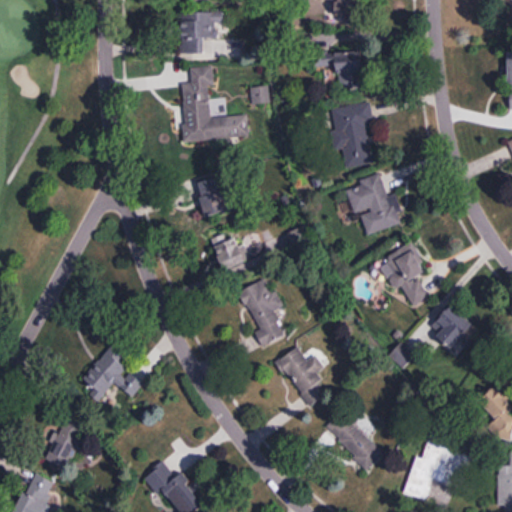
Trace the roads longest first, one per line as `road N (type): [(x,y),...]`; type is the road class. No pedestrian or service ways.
road 1 (residential): [(106,0),(118,174),(150,279),(209,394),(305,511)]
road 2 (residential): [(433,0),(455,163),(484,228),(511,264)]
road 3 (residential): [(118,174),(0,388)]
